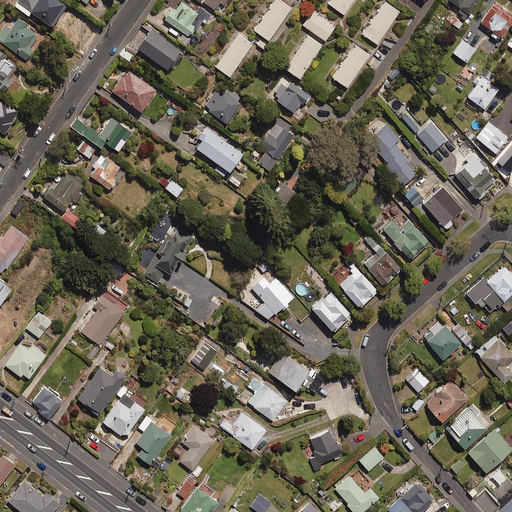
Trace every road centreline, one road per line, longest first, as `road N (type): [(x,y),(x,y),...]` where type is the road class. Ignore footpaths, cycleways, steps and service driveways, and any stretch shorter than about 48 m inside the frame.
road 1 (residential): [(511,230),(490,230),(380,330),(373,352),(380,392),(398,427),(473,511)]
road 2 (residential): [(139,0),(0,198)]
road 3 (secondary): [(130,511),(0,408)]
